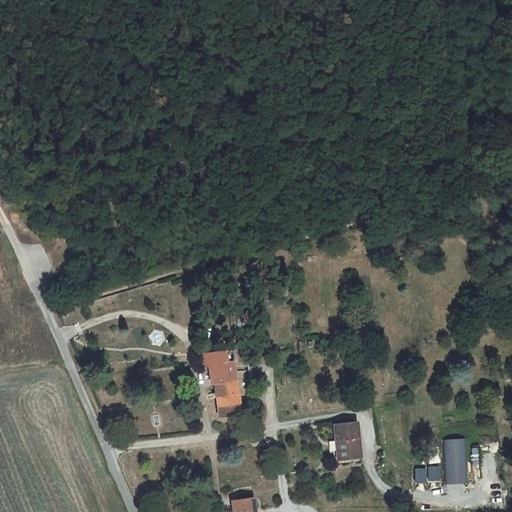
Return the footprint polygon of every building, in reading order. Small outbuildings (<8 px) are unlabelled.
[(232,361),(224,362),(223,352),(201,355),(203,366),(208,365),(211,385),(214,385),(235,382),(232,361)] [(240,414),(235,382),(214,385),(219,417),(240,414)] [(372,409),(365,410),(367,426),(375,425),(372,409)] [(360,458),(356,423),(334,425),(335,441),(339,441),(341,460),(360,458)] [(254,511),(252,498),(231,502),(232,511),(254,511)]
